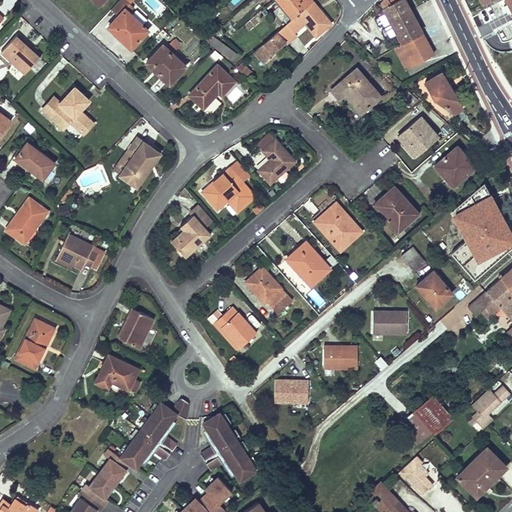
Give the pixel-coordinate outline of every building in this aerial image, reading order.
[(118,16),(108,26),(131,48),(148,30),(125,9),(130,3),(126,0),(118,0),(111,9),(118,16)] [(331,23),(313,0),(293,17),(254,52),(263,62),(285,42),(286,43),(296,34),(294,31),(305,23),(316,36),(331,23)] [(313,0),(312,0),(278,0),(293,17),(313,0)] [(433,54),(404,0),(382,0),(380,2),(386,13),(374,19),(378,26),(380,26),(390,21),(392,23),(381,29),(381,31),(384,38),(396,32),(402,43),(394,46),(406,69),(433,54)] [(202,34),(208,41),(212,36),(206,30),(202,34)] [(25,73),(41,56),(17,34),(1,51),(25,73)] [(214,37),(210,43),(232,60),(236,54),(214,37)] [(174,39),(170,44),(176,49),(180,45),(174,39)] [(163,44),(146,62),(169,84),(186,66),(163,44)] [(217,65),(189,94),(203,108),(218,92),(221,95),(234,81),(217,65)] [(361,113),(380,96),(356,68),(331,89),(339,98),(344,93),(361,113)] [(450,88),(441,72),(438,74),(447,90),(450,88)] [(447,90),(438,74),(425,81),(435,98),(437,97),(440,102),(454,112),(462,107),(451,88),(450,88),(447,90)] [(387,80),(383,83),(390,93),(393,91),(387,80)] [(48,102),(42,109),(63,128),(70,121),(80,110),(79,110),(74,105),(83,95),(75,87),(60,102),(54,108),(48,102)] [(410,107),(417,99),(406,89),(403,92),(411,99),(406,104),(410,107)] [(89,100),(83,95),(74,105),(79,110),(89,100)] [(48,102),(54,108),(60,102),(54,96),(48,102)] [(93,123),(80,110),(70,121),(83,134),(93,123)] [(0,135),(11,121),(0,112),(0,135)] [(22,120),(21,121),(23,123),(27,119),(19,112),(17,115),(22,120)] [(421,116),(402,132),(411,142),(406,146),(415,156),(438,136),(421,116)] [(402,132),(398,136),(406,146),(411,142),(402,132)] [(258,143),(263,149),(274,139),(269,133),(258,143)] [(120,174),(136,186),(160,153),(137,136),(128,149),(135,153),(120,173),(120,174)] [(258,170),(270,183),(295,161),(275,139),(274,139),(263,149),(262,150),(270,159),(272,161),(270,163),(268,161),(258,170)] [(42,179),(55,162),(27,141),(16,156),(30,167),(29,169),(42,179)] [(443,175),(452,186),(475,166),(457,145),(437,163),(446,173),(443,175)] [(120,173),(135,153),(128,149),(114,169),(120,173)] [(29,169),(30,167),(16,156),(14,154),(11,158),(28,170),(29,169)] [(434,165),(443,175),(446,173),(437,163),(434,165)] [(255,196),(229,167),(217,177),(220,180),(215,184),(213,181),(201,191),(217,209),(228,199),(238,211),(255,196)] [(418,213),(394,186),(377,201),(389,213),(385,216),(398,231),(410,220),(411,221),(418,215),(417,214),(418,213)] [(47,211),(29,197),(19,210),(22,212),(19,216),(16,214),(6,229),(24,242),(47,211)] [(374,204),(385,216),(389,213),(377,201),(374,204)] [(344,217),(347,215),(335,202),(332,204),(344,217)] [(63,204),(57,206),(59,215),(65,213),(63,204)] [(193,214),(205,227),(212,220),(198,204),(191,211),(193,214)] [(340,250),(361,231),(347,215),(344,217),(332,204),(314,221),(340,250)] [(185,256),(211,234),(205,227),(193,214),(180,225),(183,229),(171,240),(185,256)] [(93,246),(68,233),(64,242),(67,244),(65,247),(62,245),(57,256),(73,264),(82,268),(84,263),(91,266),(97,253),(91,250),(93,246)] [(305,241),(286,258),(310,285),(329,268),(305,241)] [(419,254),(413,247),(401,256),(407,263),(419,254)] [(425,261),(419,254),(407,263),(414,271),(425,261)] [(73,264),(57,256),(55,260),(71,268),(73,264)] [(287,293),(262,266),(245,281),(264,303),(266,301),(277,313),(289,303),(283,296),(287,293)] [(511,267),(467,306),(475,315),(480,311),(487,319),(501,308),(511,320),(511,267)] [(433,270),(416,285),(435,307),(452,293),(433,270)] [(292,300),(287,293),(283,296),(289,303),(292,300)] [(239,348),(256,333),(237,311),(237,312),(231,306),(215,320),(239,348)] [(0,321),(0,329),(3,331),(4,328),(2,326),(11,310),(7,308),(0,321)] [(132,308),(117,337),(119,338),(126,341),(138,347),(153,318),(132,308)] [(407,311),(373,310),(372,332),(406,333),(407,311)] [(32,333),(39,320),(35,318),(28,331),(32,333)] [(28,331),(18,352),(38,362),(54,328),(39,320),(32,333),(28,331)] [(239,348),(215,320),(212,323),(236,350),(239,348)] [(511,327),(502,336),(511,346),(511,327)] [(323,367),(357,367),(357,346),(323,345),(323,367)] [(18,352),(15,358),(34,368),(38,362),(18,352)] [(138,369),(109,355),(96,382),(107,387),(111,381),(135,392),(140,381),(133,378),(138,369)] [(274,401),(308,402),(308,380),(275,379),(274,401)] [(494,391),(502,400),(511,393),(503,384),(494,391)] [(501,401),(489,388),(471,404),(477,411),(472,416),(478,422),(501,401)] [(452,418),(432,395),(400,423),(417,443),(432,430),(435,433),(452,418)] [(170,411),(175,414),(184,419),(186,403),(180,398),(170,411)] [(134,469),(175,414),(170,411),(159,403),(118,458),(107,449),(102,455),(108,460),(88,487),(86,485),(77,497),(80,499),(70,511),(94,511),(96,510),(98,511),(107,501),(104,498),(129,465),(134,469)] [(240,481),(256,470),(218,413),(202,424),(240,481)] [(171,422),(141,464),(143,466),(153,452),(157,446),(159,443),(164,437),(174,423),(171,422)] [(233,476),(204,432),(202,434),(211,448),(216,454),(218,457),(222,463),(231,477),(233,476)] [(175,445),(164,437),(159,443),(171,451),(175,445)] [(168,454),(157,446),(153,452),(164,460),(168,454)] [(456,476),(474,494),(482,486),(481,485),(503,463),(486,446),(456,476)] [(204,462),(216,454),(211,448),(200,455),(204,462)] [(422,462),(416,455),(399,472),(405,478),(406,477),(412,484),(427,471),(420,464),(422,462)] [(210,471),(222,463),(218,457),(206,464),(210,471)] [(476,496),(506,466),(503,463),(481,485),(482,486),(474,494),(476,496)] [(231,491),(218,476),(204,489),(208,492),(198,501),(195,498),(179,511),(225,511),(226,511),(218,503),(231,491)] [(249,476),(240,482),(244,489),(254,483),(249,476)] [(408,511),(409,511),(380,481),(371,490),(380,499),(379,500),(375,504),(373,506),(379,511),(408,511)] [(35,511),(38,509),(17,495),(11,504),(8,508),(0,502),(0,511),(35,511)] [(3,498),(0,502),(8,508),(11,504),(3,498)]
